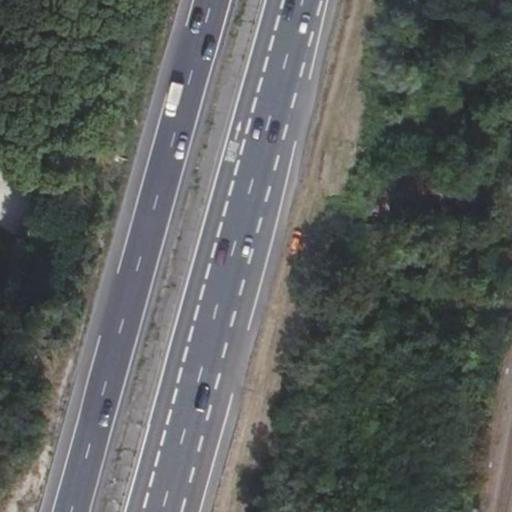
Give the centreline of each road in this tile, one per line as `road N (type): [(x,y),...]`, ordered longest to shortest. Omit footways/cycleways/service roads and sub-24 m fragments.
road 1 (motorway): [(154,511),(294,0)]
road 2 (motorway): [(210,0),(71,511)]
road 3 (track): [(235,511),(367,0)]
road 4 (track): [(396,270),(0,245)]
